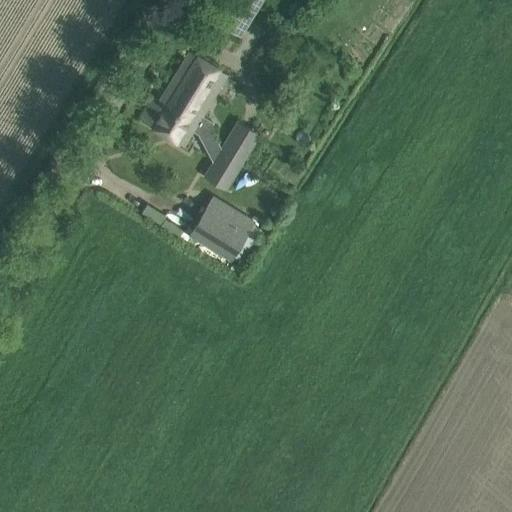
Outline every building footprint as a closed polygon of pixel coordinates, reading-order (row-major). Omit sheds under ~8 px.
[(240,37),(263,0),(220,0),(209,18),(240,37)] [(140,119),(182,144),(226,72),(189,50),(159,101),(153,97),(140,119)] [(237,121),(221,147),(244,162),(260,136),(237,121)] [(203,174),(226,189),(244,162),(221,147),(203,174)] [(206,204),(189,232),(232,258),(249,231),(206,204)]
